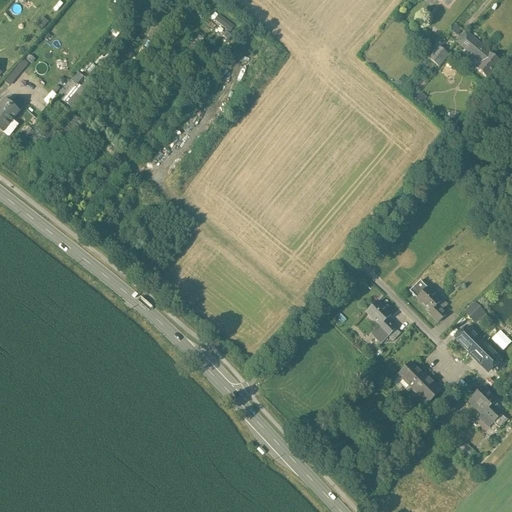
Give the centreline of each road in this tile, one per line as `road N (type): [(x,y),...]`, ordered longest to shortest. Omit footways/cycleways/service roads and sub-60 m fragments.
road 1 (track): [(170,0),(245,64),(227,105),(157,183),(106,142)]
road 2 (primary): [(235,398),(179,340),(0,195)]
road 3 (unclassified): [(511,86),(358,261)]
road 4 (unclassified): [(358,261),(235,398)]
road 5 (unclassified): [(358,261),(469,381)]
road 6 (primary): [(342,511),(235,398)]
